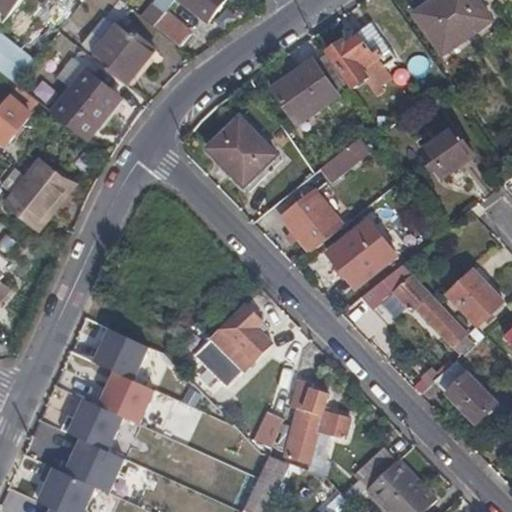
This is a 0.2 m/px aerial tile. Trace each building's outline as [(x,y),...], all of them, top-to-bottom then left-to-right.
[(0,0),(0,7),(9,16),(22,0),(0,0)] [(164,13),(165,11),(174,0),(179,0),(207,23),(226,0),(154,0),(152,3),(164,13)] [(432,0),(431,5),(417,16),(446,57),(494,23),(477,0),(432,0)] [(58,27),(73,31),(80,5),(65,1),(58,27)] [(153,26),(179,47),(193,33),(165,11),(164,13),(153,26)] [(86,45),(98,55),(123,23),(112,13),(86,45)] [(94,60),(128,87),(157,50),(123,23),(98,55),(94,60)] [(352,45),(346,44),(331,55),(355,89),(369,80),(376,90),(393,78),(385,68),(398,60),(374,24),(359,35),(361,38),(352,45)] [(340,100),(315,65),(274,93),(299,128),(340,100)] [(87,73),(52,115),(56,119),(87,143),(121,100),(87,73)] [(31,115),(9,97),(0,108),(0,142),(5,147),(31,115)] [(408,126),(424,150),(456,130),(439,105),(408,126)] [(275,156),(239,118),(207,148),(243,187),(275,156)] [(457,129),(424,152),(445,182),(478,160),(457,129)] [(371,154),(361,141),(324,168),(334,182),(371,154)] [(41,160),(5,207),(42,236),(79,188),(41,160)] [(282,216),(311,254),(345,228),(317,190),(282,216)] [(369,225),(329,256),(354,289),(395,259),(369,225)] [(404,268),(361,301),(370,312),(394,294),(415,278),(404,268)] [(5,277),(0,273),(0,307),(13,291),(1,281),(5,277)] [(505,304),(476,273),(450,297),(479,328),(505,304)] [(430,297),(432,296),(415,278),(394,294),(410,310),(414,307),(455,349),(468,335),(430,297)] [(227,355),(243,372),(244,374),(272,347),(257,332),(263,326),(247,309),(223,333),(235,346),(227,355)] [(107,328),(92,362),(113,371),(133,380),(148,347),(107,328)] [(458,364),(459,363),(445,348),(428,364),(441,378),(458,364)] [(234,379),(243,372),(227,355),(218,362),(234,379)] [(441,378),(437,382),(479,425),(499,406),(458,364),(441,378)] [(133,380),(113,371),(97,407),(124,419),(139,425),(155,390),(133,380)] [(191,384),(220,412),(228,404),(222,388),(208,375),(204,378),(200,374),(191,384)] [(276,460),(284,463),(286,460),(309,465),(317,433),(346,441),(351,420),(325,413),(329,395),(311,390),(312,387),(299,383),(292,407),(299,409),(294,428),(284,425),(276,460)] [(124,419),(97,407),(83,400),(68,433),(80,438),(110,451),(124,419)] [(284,421),(268,415),(256,442),(272,449),(284,421)] [(110,451),(80,438),(63,475),(96,490),(108,495),(125,458),(110,451)] [(356,480),(368,493),(392,470),(398,464),(386,452),(356,480)] [(268,461),(243,511),(267,511),(290,466),(284,463),(276,460),(270,457),(268,461)] [(426,511),(437,502),(399,463),(398,464),(392,470),(368,493),(386,511),(426,511)] [(86,511),(96,490),(63,475),(52,470),(38,503),(48,507),(58,511),(86,511)]
